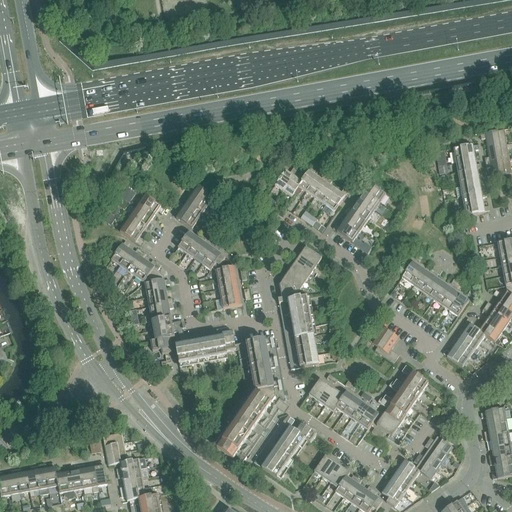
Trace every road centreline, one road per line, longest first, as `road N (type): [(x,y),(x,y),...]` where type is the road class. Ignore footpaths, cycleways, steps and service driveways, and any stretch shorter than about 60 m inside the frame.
road 1 (trunk): [(511,22),(40,107)]
road 2 (trunk): [(45,140),(511,54)]
road 3 (residential): [(469,393),(431,366),(422,339),(377,306),(363,272),(302,228),(267,271),(274,316)]
road 4 (tertiary): [(21,144),(49,283),(98,378)]
road 5 (tertiary): [(116,364),(70,269),(45,140)]
road 6 (residential): [(469,420),(439,421),(410,454),(362,456),(290,408)]
road 7 (residential): [(274,316),(190,328),(181,274),(160,259),(177,227)]
road 8 (tertiary): [(98,378),(145,429),(188,459)]
